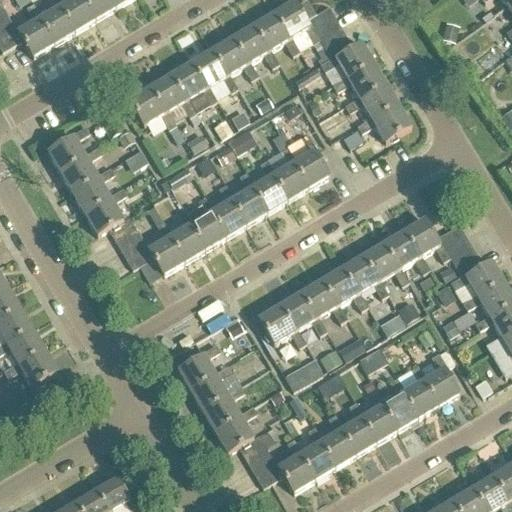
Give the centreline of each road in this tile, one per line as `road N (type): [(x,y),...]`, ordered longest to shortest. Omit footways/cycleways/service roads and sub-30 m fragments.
road 1 (residential): [(105,360),(456,152)]
road 2 (residential): [(0,135),(217,0)]
road 3 (unclassified): [(105,360),(0,186)]
road 4 (residential): [(345,511),(511,412)]
road 5 (residential): [(456,152),(366,0)]
road 6 (residential): [(0,504),(141,423)]
